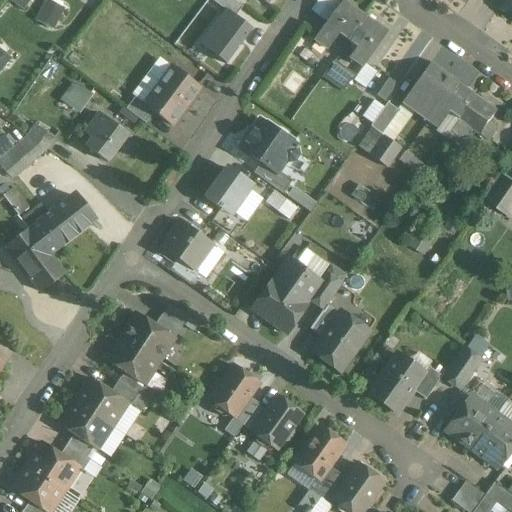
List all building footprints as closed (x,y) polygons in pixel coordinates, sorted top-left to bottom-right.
[(46,0),(36,19),(54,29),(66,7),(53,0),(46,0)] [(364,17),(342,1),(314,41),(327,50),(339,34),(348,40),(364,17)] [(225,10),(199,45),(226,65),(252,30),(230,14),(225,10)] [(388,33),(365,17),(364,17),(348,40),(349,41),(348,41),(356,47),(347,58),(362,69),(388,33)] [(0,72),(11,55),(0,47),(0,72)] [(353,78),(333,63),(322,77),(343,92),(353,78)] [(476,95),(430,63),(401,104),(414,113),(437,129),(449,113),(458,120),(459,119),(475,96),(476,95)] [(355,79),(366,87),(377,71),(366,64),(355,79)] [(199,89),(171,69),(144,105),(143,106),(153,114),(170,127),(199,89)] [(389,79),(376,97),(386,103),(398,85),(389,79)] [(61,98),(81,112),(94,95),(74,80),(61,98)] [(498,112),(475,96),(459,119),(481,135),(489,124),(498,112)] [(144,105),(135,98),(126,110),(145,124),(153,114),(143,106),(144,105)] [(387,103),(370,127),(373,129),(381,135),(398,111),(397,110),(387,103)] [(398,111),(381,135),(384,137),(393,143),(414,113),(401,104),(397,110),(398,111)] [(125,135),(96,114),(82,134),(88,138),(82,146),(106,163),(125,135)] [(280,131),(274,132),(260,122),(252,132),(245,141),(246,142),(240,150),(260,164),(276,175),(278,172),(284,163),(294,161),(297,156),(296,150),(297,149),(296,148),(295,141),(280,131)] [(497,130),(489,124),(481,135),(489,141),(497,130)] [(54,139),(34,126),(26,137),(46,151),(54,139)] [(373,129),(359,147),(370,156),(384,137),(381,135),(373,129)] [(26,137),(0,159),(0,166),(12,180),(46,151),(26,137)] [(393,143),(384,137),(370,156),(386,168),(400,148),(393,143)] [(423,165),(405,152),(399,160),(416,174),(423,165)] [(292,182),(278,172),(276,175),(260,164),(253,173),(283,194),(292,182)] [(252,188),(227,170),(206,199),(219,208),(218,209),(221,211),(223,207),(222,206),(224,204),(235,212),(252,188)] [(511,216),(511,182),(503,176),(486,201),(510,219),(511,216)] [(28,209),(12,189),(2,197),(4,199),(18,217),(28,209)] [(80,189),(28,229),(49,257),(50,256),(92,224),(92,223),(98,218),(91,208),(94,203),(88,199),(80,189)] [(311,202),(296,192),(291,199),(307,210),(311,202)] [(212,246),(179,222),(166,241),(168,242),(162,249),(163,250),(178,260),(193,271),(194,271),(199,274),(199,275),(204,278),(222,253),(212,246)] [(49,257),(28,229),(5,247),(41,293),(64,276),(50,256),(49,257)] [(178,260),(163,250),(155,261),(169,271),(178,260)] [(193,271),(178,260),(169,271),(190,286),(199,275),(199,274),(194,271),(193,271)] [(319,283),(288,261),(273,281),(277,281),(287,288),(288,292),(304,304),(308,299),(307,299),(319,283)] [(340,285),(325,275),(319,283),(307,299),(308,299),(322,310),(340,285)] [(287,288),(277,281),(273,281),(272,282),(264,293),(264,296),(253,311),(286,335),(307,306),(304,304),(288,292),(287,288)] [(327,306),(310,330),(322,338),(339,314),(327,306)] [(322,338),(312,353),(340,373),(368,332),(340,313),(339,314),(322,338)] [(155,326),(137,314),(122,338),(158,362),(173,338),(155,326)] [(181,329),(161,316),(155,326),(173,338),(174,339),(181,329)] [(158,362),(122,338),(107,361),(124,373),(142,385),(143,384),(158,362)] [(464,349),(443,379),(459,391),(480,361),(464,349)] [(397,356),(370,394),(396,413),(412,391),(424,375),(423,374),(397,356)] [(234,367),(210,401),(214,404),(213,406),(214,411),(222,417),(228,416),(229,415),(233,418),(234,417),(248,397),(258,383),(234,367)] [(442,377),(428,368),(423,374),(424,375),(412,391),(425,400),(442,377)] [(142,385),(124,373),(117,383),(147,402),(154,392),(143,384),(142,385)] [(111,393),(90,379),(75,403),(110,426),(124,436),(140,413),(126,403),(111,393)] [(147,402),(117,383),(111,393),(126,403),(140,413),(147,402)] [(248,397),(234,417),(244,423),(257,405),(258,404),(248,397)] [(301,414),(277,397),(267,412),(252,433),(256,436),(255,437),(256,443),(264,449),(270,448),(271,447),(275,450),(282,440),(287,440),(291,433),(290,429),(301,414)] [(470,398),(446,432),(472,450),(496,416),(470,398)] [(110,426),(75,403),(59,426),(73,435),(93,448),(95,450),(110,426)] [(244,423),(242,426),(252,433),(267,412),(257,405),(244,423)] [(511,449),(511,427),(496,416),(472,450),(498,469),(511,449)] [(233,418),(224,431),(234,438),(242,426),(244,423),(234,417),(233,418)] [(320,428),(295,464),(318,480),(318,481),(328,467),(344,445),(320,428)] [(93,448),(73,435),(66,445),(86,458),(93,448)] [(60,455),(43,444),(27,467),(63,491),(78,468),(79,467),(60,455)] [(86,458),(66,445),(60,455),(79,467),(78,468),(83,471),(90,460),(86,458)] [(382,482),(359,466),(348,481),(333,501),(334,502),(338,504),(337,505),(338,511),(361,511),(364,508),(368,508),(372,502),(372,497),(382,482)] [(49,511),(63,491),(27,467),(12,490),(29,502),(44,511),(49,511)] [(328,467),(318,481),(318,480),(310,491),(320,499),(338,474),(328,467)] [(338,474),(320,499),(331,506),(334,502),(333,501),(348,481),(338,474)] [(485,496),(465,482),(458,492),(478,506),(485,496)] [(511,511),(511,495),(494,483),(485,496),(496,504),(507,511),(511,511)] [(473,511),(478,506),(458,492),(451,502),(465,511),(473,511)] [(478,506),(473,511),(490,511),(496,504),(485,496),(478,506)] [(44,511),(29,502),(22,511),(44,511)]
